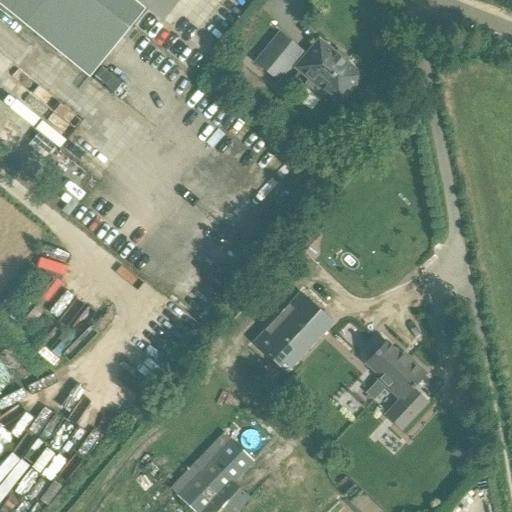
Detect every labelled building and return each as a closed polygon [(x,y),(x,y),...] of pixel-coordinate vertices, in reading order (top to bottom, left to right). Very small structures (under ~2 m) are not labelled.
[(0,0),(0,2),(30,26),(94,78),(145,15),(127,0),(0,0)] [(195,0),(193,5),(210,12),(211,10),(234,20),(241,6),(228,0),(195,0)] [(282,35),(258,64),(279,80),(293,63),(313,80),(311,84),(323,94),(326,91),(341,103),(363,76),(321,42),(306,60),(300,55),(303,51),(282,35)] [(213,55),(202,68),(210,76),(222,63),(213,55)] [(199,106),(206,113),(224,95),(216,88),(199,106)] [(319,111),(328,100),(316,89),(306,99),(319,111)] [(268,133),(254,151),(262,158),(277,141),(268,133)] [(126,168),(135,160),(119,144),(111,153),(126,168)] [(186,223),(194,229),(209,210),(200,204),(186,223)] [(414,221),(364,232),(369,258),(420,247),(414,221)] [(75,249),(74,249),(66,242),(49,260),(67,276),(84,258),(75,249)] [(194,266),(164,303),(204,335),(234,298),(194,266)] [(24,290),(8,310),(26,325),(42,306),(24,290)] [(285,374),(333,323),(300,293),(253,344),(285,374)] [(157,362),(172,355),(160,333),(165,330),(159,319),(140,329),(157,362)] [(324,397),(369,354),(348,332),(303,375),(324,397)] [(385,342),(366,363),(380,377),(378,379),(378,380),(366,393),(374,400),(386,387),(387,388),(401,400),(385,417),(400,431),(427,402),(413,389),(426,376),(401,353),(399,355),(385,342)] [(136,416),(161,379),(143,367),(118,405),(136,416)] [(356,443),(377,420),(357,402),(336,425),(356,443)] [(208,462),(175,497),(193,511),(198,511),(228,481),(232,485),(233,484),(274,441),(251,418),(208,462)] [(360,457),(389,426),(381,418),(352,450),(360,457)] [(238,511),(250,499),(233,484),(232,485),(228,481),(198,511),(238,511)]
